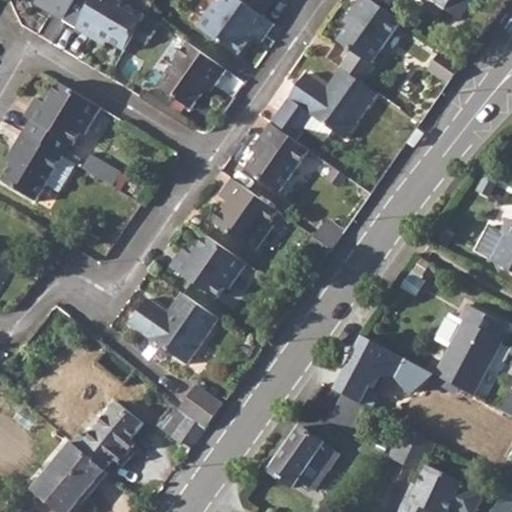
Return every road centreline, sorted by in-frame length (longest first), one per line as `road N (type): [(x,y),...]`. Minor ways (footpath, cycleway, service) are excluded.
road 1 (tertiary): [(185,511),(384,231),(511,73)]
road 2 (residential): [(0,341),(44,299),(109,296),(214,160)]
road 3 (residential): [(0,96),(28,49),(214,160)]
road 4 (residential): [(214,160),(308,29),(302,0)]
